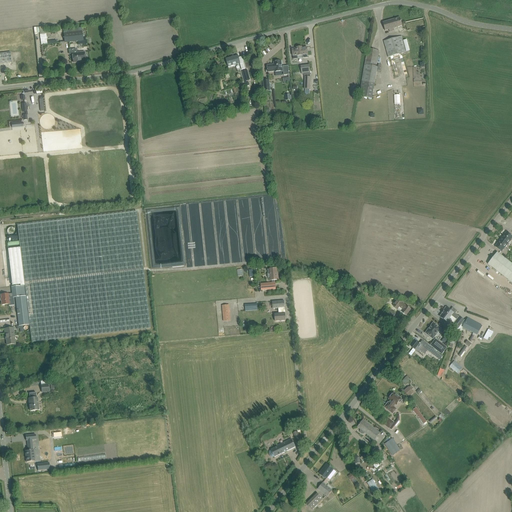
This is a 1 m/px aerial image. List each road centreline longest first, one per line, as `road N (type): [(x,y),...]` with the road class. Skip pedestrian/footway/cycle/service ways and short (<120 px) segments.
road 1 (unclassified): [(0,88),(128,73),(391,3),(511,29)]
road 2 (unclassified): [(266,511),(511,199)]
road 3 (unknown): [(311,455),(287,279)]
